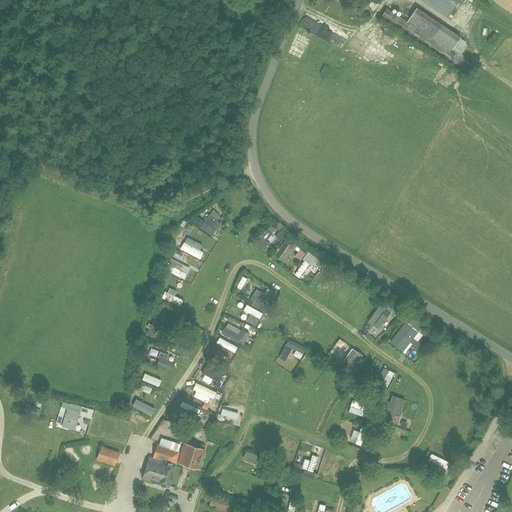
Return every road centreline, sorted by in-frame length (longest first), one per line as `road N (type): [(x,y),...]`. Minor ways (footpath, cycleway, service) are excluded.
road 1 (unclassified): [(511,358),(269,200),(255,172),(254,116),(299,0)]
road 2 (track): [(255,172),(162,217),(0,158)]
